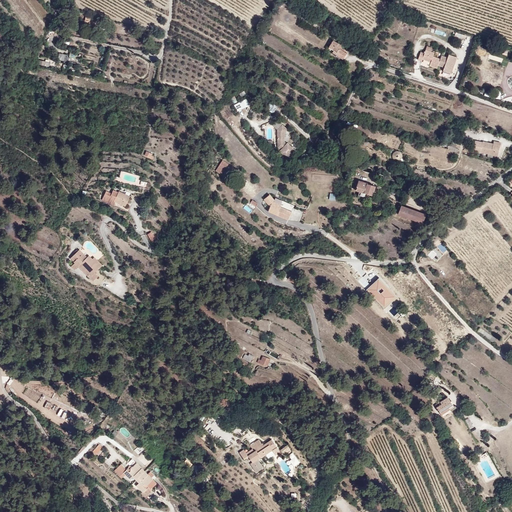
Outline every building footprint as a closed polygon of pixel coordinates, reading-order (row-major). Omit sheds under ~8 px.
[(337,49),(338,47),(335,45),(336,44),(330,41),(326,49),(334,53),(333,55),(341,59),(344,53),(337,49)] [(440,66),(442,61),(436,58),(437,55),(428,51),(426,55),(422,54),(419,62),(424,64),(424,62),(433,64),(432,68),(439,71),(440,66)] [(442,61),(440,66),(446,68),(445,72),(454,75),(457,65),(449,62),(449,60),(443,57),(442,61)] [(449,62),(457,65),(459,59),(450,57),(449,60),(449,62)] [(247,98),(234,104),(237,111),(250,105),(247,98)] [(276,107),(270,103),(266,109),(272,113),(276,107)] [(273,126),(278,130),(283,125),(278,120),(273,126)] [(284,142),(284,132),(287,129),(283,125),(278,130),(278,142),(280,142),(280,144),(278,145),(278,147),(281,149),(280,150),(287,157),(295,149),(287,142),(286,143),(284,142)] [(505,157),(506,146),(499,145),(489,143),(488,145),(480,144),(479,154),(495,156),(501,157),(505,157)] [(302,161),(314,154),(311,150),(307,153),(308,154),(300,159),(302,161)] [(394,150),(392,157),(400,160),(403,153),(394,150)] [(153,156),(154,154),(147,151),(145,155),(154,159),(155,157),(153,156)] [(229,165),(222,161),(215,171),(221,176),(229,165)] [(370,197),(374,188),(358,181),(355,190),(359,192),(357,196),(365,200),(368,197),(370,197)] [(126,205),(131,195),(119,189),(119,191),(113,188),(111,192),(107,190),(102,199),(116,205),(118,202),(126,205)] [(265,200),(271,207),(269,212),(289,221),(292,213),(280,208),(281,205),(274,202),(275,201),(270,195),(265,200)] [(280,208),(292,213),(295,207),(283,202),(281,205),(280,208)] [(251,213),(253,209),(245,205),(243,208),(251,213)] [(422,226),(426,217),(402,208),(398,217),(422,226)] [(157,239),(151,230),(146,234),(152,242),(157,239)] [(432,249),(427,255),(432,259),(437,254),(432,249)] [(94,282),(98,277),(95,274),(93,272),(97,268),(98,270),(103,266),(99,262),(97,264),(93,260),(91,262),(87,258),(83,262),(79,258),(83,254),(80,251),(71,259),(76,263),(72,267),(75,270),(79,267),(94,282)] [(297,281),(292,275),(288,279),(293,285),(297,281)] [(402,327),(406,323),(398,314),(394,318),(402,327)] [(496,340),(481,330),(478,334),(494,343),(496,340)] [(266,368),(269,360),(261,357),(260,361),(258,365),(266,368)] [(52,402),(55,397),(47,393),(44,400),(48,402),(50,400),(52,402)] [(452,409),(446,399),(438,403),(440,406),(437,407),(434,409),(437,415),(446,409),(448,412),(452,409)] [(250,464),(256,472),(263,467),(257,459),(260,457),(261,457),(272,450),(277,447),(271,439),(262,445),(259,440),(250,446),(253,449),(254,451),(248,456),(246,453),(244,450),(240,452),(244,459),(249,456),(253,462),(250,464)] [(141,444),(134,450),(139,455),(145,450),(141,444)] [(280,450),(284,455),(291,449),(287,444),(280,450)] [(99,447),(93,454),(96,457),(102,450),(99,447)] [(300,462),(292,453),(289,456),(292,459),(289,461),(294,467),(300,462)] [(109,467),(103,462),(97,468),(103,473),(109,467)] [(132,479),(136,482),(144,473),(135,465),(130,471),(128,469),(124,474),(123,475),(130,481),(132,479)] [(120,478),(123,475),(124,474),(119,468),(114,472),(120,478)] [(144,473),(136,482),(139,485),(136,488),(143,495),(148,489),(150,490),(151,489),(148,486),(152,482),(144,473)] [(152,493),(150,490),(148,489),(143,495),(140,497),(144,501),(152,493)]
